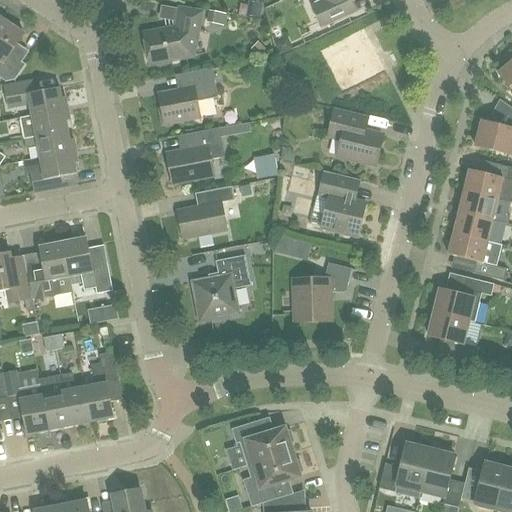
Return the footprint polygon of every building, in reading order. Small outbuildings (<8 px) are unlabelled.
[(345,0),(320,0),(321,1),(311,6),(321,29),(349,16),(343,1),(345,0)] [(201,13),(180,9),(161,6),(158,19),(178,23),(179,28),(144,35),(150,65),(157,63),(158,67),(172,64),(171,60),(193,56),(201,13)] [(209,10),(206,23),(223,27),(226,14),(209,10)] [(10,54),(24,34),(2,20),(0,23),(0,78),(6,82),(15,80),(26,65),(10,54)] [(511,61),(498,74),(511,90),(511,61)] [(218,98),(212,69),(184,74),(187,90),(159,95),(161,110),(159,114),(161,121),(164,123),(200,116),(197,102),(218,98)] [(60,88),(35,93),(32,80),(6,85),(10,109),(30,105),(32,116),(68,109),(66,98),(62,98),(60,88)] [(70,120),(68,109),(32,116),(20,119),(24,140),(68,131),(66,121),(70,120)] [(375,166),(382,136),(366,132),(369,119),(334,111),(328,137),(342,141),(338,157),(375,166)] [(511,117),(507,124),(506,128),(481,122),(475,147),(511,156),(511,152),(511,117)] [(210,160),(225,158),(219,129),(190,134),(192,149),(167,154),(173,185),(214,177),(210,160)] [(70,141),(68,131),(24,140),(26,149),(38,147),(40,159),(76,152),(74,140),(70,141)] [(76,174),(74,164),(78,163),(76,152),(40,159),(42,170),(30,172),(35,194),(65,188),(63,177),(76,174)] [(511,168),(510,168),(500,166),(497,177),(469,170),(464,192),(498,200),(510,203),(511,193),(511,168)] [(357,238),(366,203),(356,201),(361,181),(324,172),(318,197),(328,200),(321,229),(357,238)] [(221,203),(235,201),(232,187),(204,192),(207,206),(178,211),(184,240),(226,231),(221,203)] [(494,214),(498,200),(464,192),(458,213),(492,221),(493,220),(502,222),(504,216),(494,214)] [(487,242),(492,221),(458,213),(453,234),(487,242)] [(482,263),(487,242),(453,234),(448,255),(476,262),(473,274),(504,282),(507,270),(482,263)] [(86,238),(63,243),(69,277),(81,275),(84,291),(95,289),(97,294),(113,291),(107,263),(92,266),(86,238)] [(39,247),(43,265),(27,268),(33,301),(73,293),(69,277),(63,243),(39,247)] [(33,301),(27,268),(13,270),(10,253),(0,254),(0,291),(5,291),(7,304),(25,300),(27,312),(35,310),(33,301)] [(234,290),(251,286),(245,256),(215,262),(219,277),(192,283),(199,322),(239,314),(234,290)] [(331,293),(346,293),(351,270),(328,264),(317,261),(313,279),(297,279),(297,292),(293,292),(294,323),(332,323),(331,293)] [(475,324),(481,295),(491,297),(494,285),(467,278),(462,296),(439,290),(434,313),(475,324)] [(478,349),(463,345),(468,323),(475,324),(434,313),(428,337),(455,343),(450,363),(473,368),(478,349)] [(62,335),(53,337),(55,351),(64,349),(62,335)] [(55,351),(53,337),(43,338),(46,352),(55,351)] [(113,418),(107,383),(106,378),(117,376),(113,353),(99,355),(101,364),(91,366),(94,385),(85,387),(91,423),(113,418)] [(17,371),(3,374),(8,397),(22,395),(17,371)] [(0,413),(10,411),(8,397),(3,374),(0,374),(0,440),(2,440),(0,429),(0,413)] [(91,423),(85,387),(75,389),(72,374),(60,376),(70,427),(91,423)] [(70,427),(60,376),(61,380),(40,384),(49,431),(70,427)] [(49,431),(40,384),(42,396),(20,400),(27,435),(49,431)] [(239,443),(246,467),(293,453),(290,445),(294,442),(290,431),(286,430),(285,428),(258,436),(254,423),(231,430),(236,444),(239,443)] [(421,488),(430,451),(406,445),(401,464),(386,460),(380,485),(396,489),(397,482),(421,488)] [(455,457),(430,451),(421,488),(445,494),(443,501),(459,505),(465,480),(450,476),(455,457)] [(295,460),(293,453),(246,467),(250,478),(242,480),(251,507),(263,504),(278,499),(274,486),(300,477),(299,475),(303,471),(299,461),(295,460)] [(496,510),(506,469),(484,464),(474,505),(496,510)] [(503,511),(511,511),(511,470),(506,469),(496,510),(503,511)] [(144,511),(140,490),(112,495),(115,511),(144,511)] [(299,493),(278,499),(263,504),(263,511),(295,511),(295,509),(300,509),(299,493)] [(89,511),(87,500),(61,505),(62,511),(89,511)]
